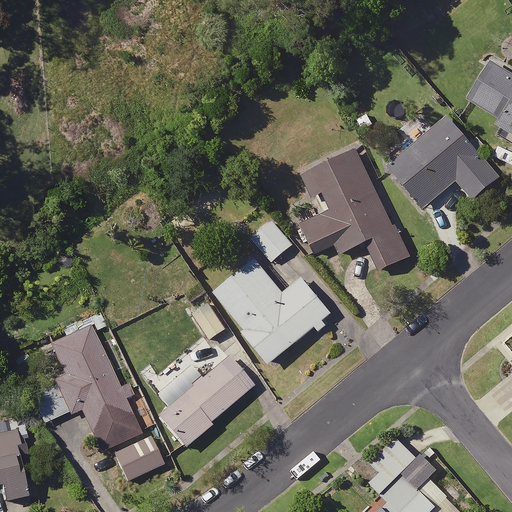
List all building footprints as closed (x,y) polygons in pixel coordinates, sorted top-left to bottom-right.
[(511,67),(509,66),(505,74),(492,67),(471,106),(503,124),(494,138),(511,148),(511,67)] [(497,182),(446,122),(389,170),(423,210),(457,182),(474,202),(497,182)] [(409,261),(356,153),(302,180),(313,202),(324,196),(333,215),(302,230),(316,258),(335,249),(341,260),(367,247),(381,275),(409,261)] [(268,368),(316,333),(319,337),(331,328),(328,324),(332,320),(301,279),(286,258),(296,251),(274,221),(251,239),(264,256),(213,294),(219,301),(237,325),(268,368)] [(100,456),(141,437),(127,406),(135,402),(125,382),(116,386),(90,329),(48,348),(65,384),(31,399),(44,428),(79,412),(100,456)] [(183,350),(166,330),(150,343),(168,363),(183,350)] [(181,398),(157,421),(186,452),(253,388),(223,357),(202,378),(192,368),(171,388),(181,398)] [(30,449),(25,424),(8,428),(8,432),(0,433),(0,489),(3,489),(6,503),(27,498),(18,452),(30,449)] [(458,511),(455,508),(468,495),(453,481),(442,470),(437,476),(399,439),(373,466),(380,473),(368,484),(384,499),(371,511),(458,511)] [(162,469),(156,457),(121,473),(127,486),(162,469)]
